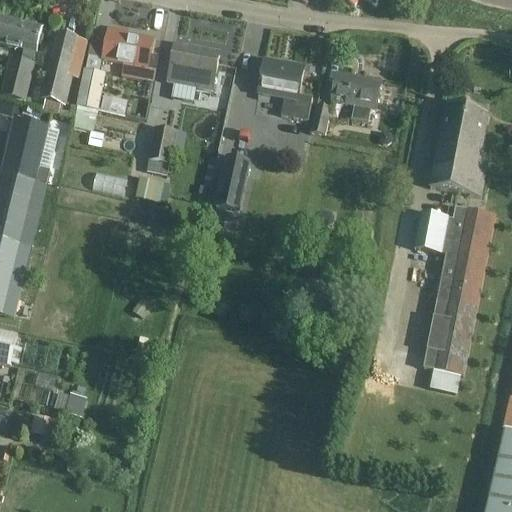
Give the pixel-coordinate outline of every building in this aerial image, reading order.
[(25,102),(42,30),(0,19),(0,20),(0,45),(24,52),(21,64),(11,62),(3,97),(25,102)] [(76,121),(74,131),(93,134),(98,112),(99,112),(106,76),(100,75),(102,62),(104,62),(124,66),(121,79),(145,84),(145,82),(154,84),(159,59),(150,57),(152,43),(153,42),(128,37),(112,34),(109,33),(108,41),(104,60),(89,58),(86,72),(85,72),(76,121)] [(58,38),(43,101),(64,106),(70,79),(76,80),(85,44),(58,38)] [(167,85),(175,86),(212,93),(219,57),(196,53),(196,50),(176,46),(171,69),(170,69),(167,85)] [(258,97),(282,101),(284,102),(281,118),(308,123),(312,100),(299,97),(304,70),(264,63),(258,97)] [(337,76),(333,96),(332,104),(355,108),(352,121),(368,125),(371,111),(375,112),(380,85),(337,76)] [(110,114),(124,117),(126,105),(113,102),(110,114)] [(488,115),(446,107),(430,190),(480,200),(489,156),(480,155),(488,115)] [(329,110),(318,108),(312,137),(322,139),(329,110)] [(16,123),(3,177),(34,184),(46,187),(47,187),(50,173),(49,173),(38,170),(47,130),(16,123)] [(381,131),(373,135),(378,143),(383,144),(387,141),(389,136),(386,132),(381,131)] [(157,133),(147,176),(165,179),(176,136),(157,133)] [(91,134),(88,147),(101,150),(104,137),(91,134)] [(245,168),(221,162),(208,217),(233,223),(245,168)] [(46,187),(34,184),(3,177),(0,188),(0,242),(31,249),(46,187)] [(139,181),(135,200),(167,207),(169,194),(163,193),(164,186),(139,181)] [(495,217),(475,213),(455,209),(453,222),(422,216),(415,251),(446,257),(424,372),(434,374),(418,459),(445,465),(462,379),(464,380),(495,217)] [(0,316),(14,320),(31,249),(0,242),(0,316)] [(319,269),(297,294),(313,308),(335,282),(319,269)] [(141,304),(133,315),(144,323),(152,313),(141,304)] [(0,367),(9,369),(16,340),(0,336),(0,367)] [(71,396),(65,415),(81,420),(87,401),(83,400),(71,396)] [(34,417),(30,435),(51,440),(55,422),(34,417)] [(484,511),(511,511),(511,440),(501,438),(484,511)] [(3,448),(0,462),(8,464),(11,450),(3,448)]
